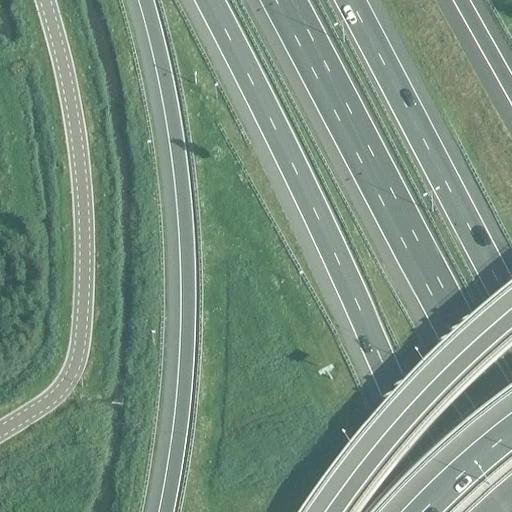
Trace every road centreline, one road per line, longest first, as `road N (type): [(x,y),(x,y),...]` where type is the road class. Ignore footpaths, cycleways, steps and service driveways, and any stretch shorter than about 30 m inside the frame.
road 1 (motorway): [(203,0),(365,313),(440,511)]
road 2 (motorway): [(144,0),(175,137),(188,296),(166,511)]
road 3 (motorway): [(282,0),(511,436)]
road 4 (unclassified): [(0,433),(67,385),(81,347),(84,187),(76,115),(47,0)]
road 5 (motorway): [(511,314),(349,0)]
road 6 (motorway): [(511,325),(423,406),(336,511)]
road 7 (motorway): [(511,429),(422,511)]
